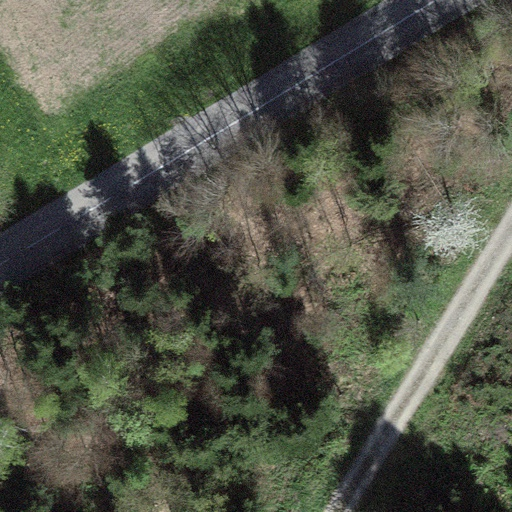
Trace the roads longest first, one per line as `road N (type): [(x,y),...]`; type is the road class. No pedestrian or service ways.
road 1 (tertiary): [(449,0),(0,274)]
road 2 (track): [(511,240),(342,511)]
